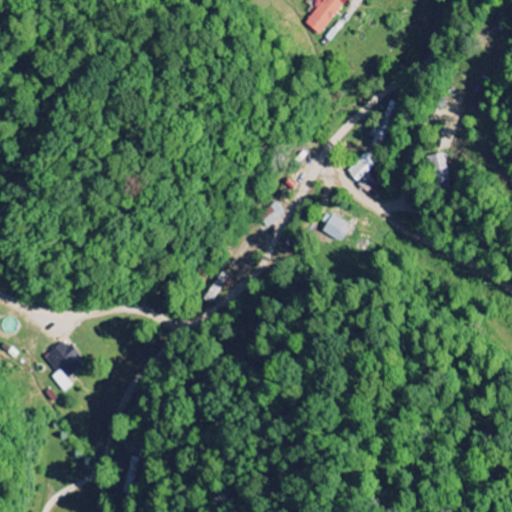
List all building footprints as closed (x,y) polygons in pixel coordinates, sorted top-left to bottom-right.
[(318,35),(342,5),(334,0),(322,0),(304,24),(318,35)] [(370,136),(383,142),(399,105),(391,102),(379,130),(373,128),(370,136)] [(346,173),(358,185),(380,164),(368,152),(346,173)] [(438,184),(451,181),(446,154),(432,157),(438,184)] [(339,244),(349,225),(330,216),(320,234),(339,244)] [(72,387),(66,380),(82,368),(74,358),(76,357),(63,340),(42,357),(55,373),(50,377),(63,394),(72,387)]
